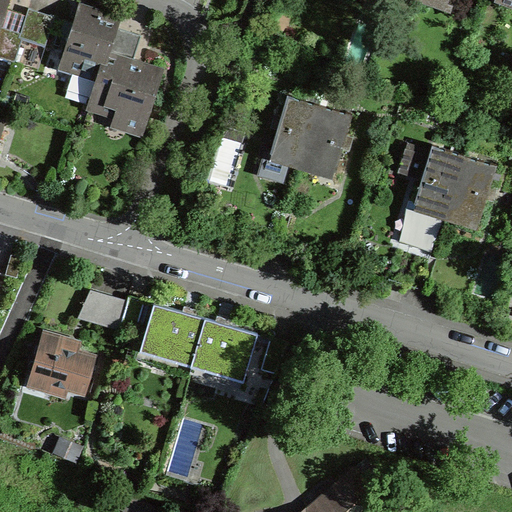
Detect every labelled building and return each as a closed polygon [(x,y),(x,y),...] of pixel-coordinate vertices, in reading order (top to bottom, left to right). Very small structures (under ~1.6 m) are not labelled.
[(22,37),(19,35),(20,32),(0,25),(0,21),(6,0),(0,0),(0,56),(11,60),(14,61),(22,37)] [(76,61),(67,88),(92,97),(115,26),(118,19),(79,6),(63,57),(76,61)] [(19,35),(22,37),(46,44),(55,15),(28,7),(20,32),(19,35)] [(115,26),(92,97),(91,100),(118,108),(114,120),(142,129),(161,72),(132,63),(141,34),(115,26)] [(291,157),(303,161),(320,103),(294,96),(295,95),(287,93),(270,151),(265,149),(258,174),(283,181),(291,157)] [(353,113),(320,103),(303,161),(336,170),(353,113)] [(445,218),(447,211),(465,154),(439,146),(439,145),(432,143),(427,159),(413,154),(408,169),(423,173),(414,201),(408,199),(404,214),(430,222),(433,214),(445,218)] [(497,163),(465,154),(447,211),(479,221),(497,163)] [(0,167),(0,183),(17,189),(21,174),(0,167)] [(90,320),(119,328),(127,299),(98,290),(90,320)] [(154,301),(140,350),(192,365),(206,317),(188,311),(154,301)] [(220,321),(206,317),(192,365),(243,380),(258,332),(220,321)] [(261,368),(274,372),(275,372),(288,342),(270,337),(261,368)] [(47,387),(66,393),(68,386),(85,390),(95,356),(59,345),(59,348),(40,342),(30,375),(49,380),(47,387)] [(61,438),(56,450),(75,458),(80,446),(61,438)] [(387,470),(372,452),(354,467),(370,485),(387,470)] [(392,511),(370,485),(354,467),(306,509),(308,511),(392,511)] [(116,504),(131,511),(154,511),(157,509),(122,492),(116,504)]
